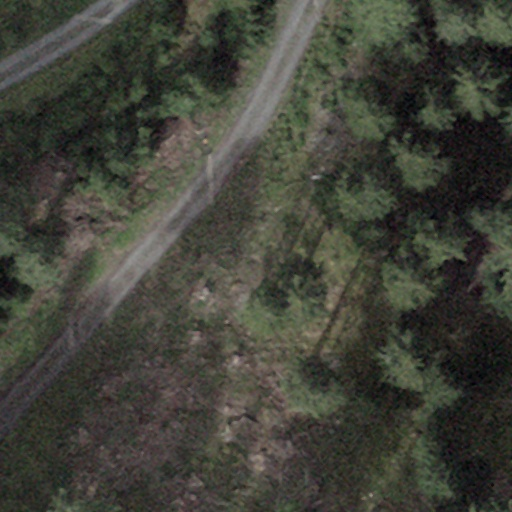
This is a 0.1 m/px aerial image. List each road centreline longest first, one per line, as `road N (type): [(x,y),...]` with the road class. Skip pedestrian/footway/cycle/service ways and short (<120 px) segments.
road 1 (track): [(328,0),(190,212),(0,425)]
road 2 (track): [(0,78),(121,0)]
